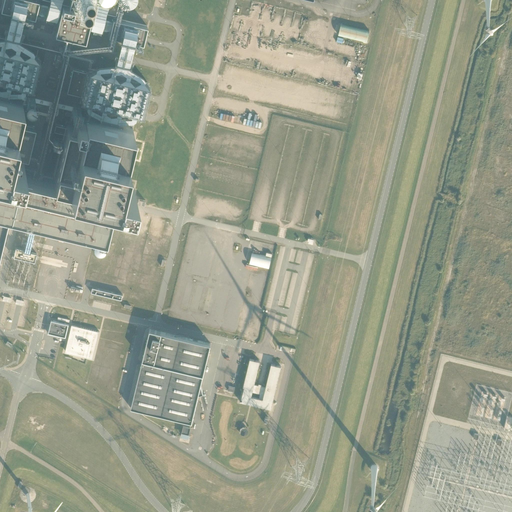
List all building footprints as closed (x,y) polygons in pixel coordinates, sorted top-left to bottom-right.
[(0,0),(0,10),(36,19),(40,0),(0,0)] [(48,0),(49,3),(48,3),(45,15),(57,17),(59,5),(58,5),(58,4),(59,0),(61,0),(55,31),(85,38),(91,7),(94,7),(93,14),(92,13),(90,25),(101,28),(104,16),(103,16),(104,11),(104,10),(115,12),(117,0),(48,0)] [(341,21),(347,23),(349,16),(343,14),(341,21)] [(146,24),(112,17),(108,34),(143,42),(146,24)] [(338,35),(367,41),(369,31),(341,24),(338,35)] [(0,78),(30,86),(36,58),(0,49),(0,78)] [(86,71),(71,68),(66,92),(81,95),(86,71)] [(139,111),(146,84),(87,70),(81,97),(139,111)] [(0,248),(7,216),(106,240),(115,200),(117,193),(130,196),(133,183),(118,179),(131,124),(83,113),(83,115),(76,113),(74,122),(72,122),(67,121),(53,178),(20,170),(23,157),(28,159),(36,126),(15,121),(21,97),(0,92),(0,248)] [(222,145),(234,148),(235,142),(224,139),(222,145)] [(213,172),(211,177),(226,181),(227,176),(213,172)] [(106,243),(92,243),(92,254),(106,254),(106,243)] [(271,257),(252,253),(249,264),(269,268),(271,257)] [(121,300),(123,295),(92,287),(91,292),(121,300)] [(223,316),(228,290),(212,287),(207,313),(223,316)] [(259,313),(257,321),(251,320),(250,326),(256,328),(256,325),(263,326),(265,314),(259,313)] [(51,320),(48,333),(65,337),(68,324),(51,320)] [(92,359),(99,331),(72,325),(65,352),(92,359)] [(150,329),(131,408),(191,423),(210,343),(150,329)] [(240,401),(271,409),(281,366),(271,364),(265,387),(254,384),(260,361),(250,359),(240,401)] [(189,434),(190,427),(183,426),(182,432),(189,434)] [(240,428),(239,432),(241,434),(245,435),(247,434),(248,430),(246,427),(243,426),(240,428)]
